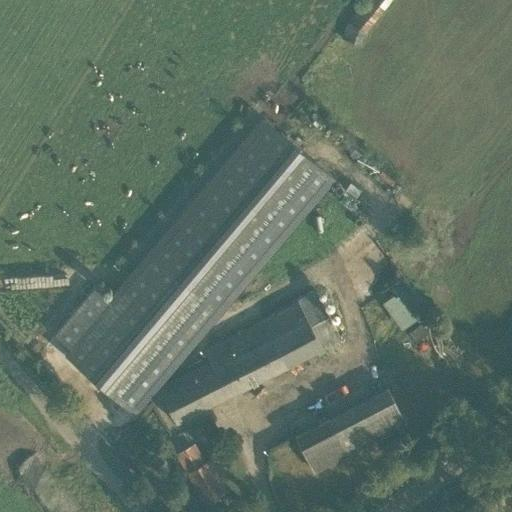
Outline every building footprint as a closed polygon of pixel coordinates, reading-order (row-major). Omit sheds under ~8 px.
[(133,410),(332,175),(265,118),(110,301),(94,287),(54,334),(70,348),(65,353),(133,410)] [(403,274),(388,285),(393,292),(380,301),(401,328),(428,308),(403,274)] [(315,288),(288,302),(203,349),(208,359),(158,387),(176,423),(339,333),(315,288)] [(386,386),(326,418),(295,434),(314,471),(406,423),(386,386)] [(204,503),(221,494),(228,490),(216,470),(224,465),(218,454),(205,461),(194,442),(176,453),(204,503)]
